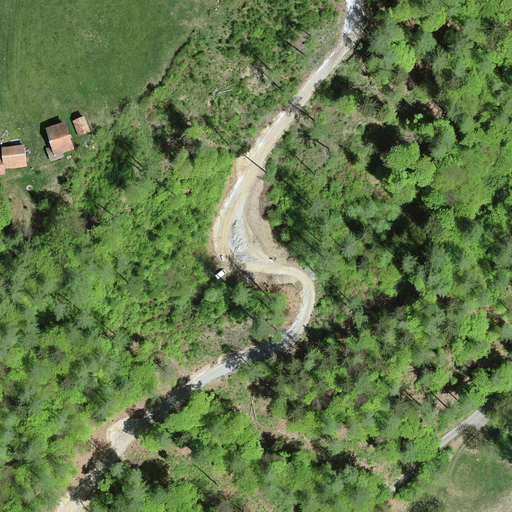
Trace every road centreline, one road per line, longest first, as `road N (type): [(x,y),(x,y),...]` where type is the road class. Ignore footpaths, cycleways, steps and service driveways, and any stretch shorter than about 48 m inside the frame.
road 1 (track): [(347,0),(341,39),(271,122),(217,222),(228,254),(300,280),(306,297),(298,319),(162,404),(70,511)]
road 2 (track): [(353,511),(421,463),(511,379)]
